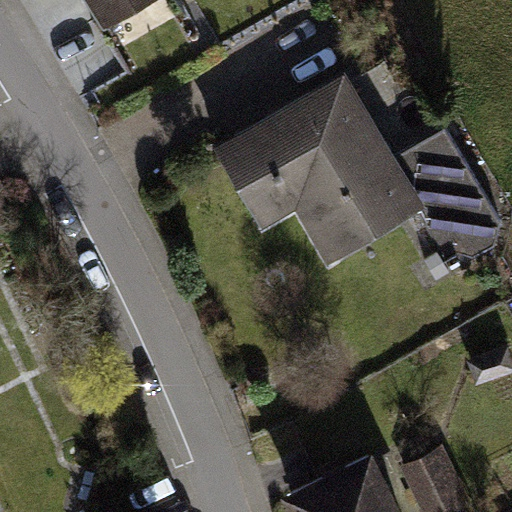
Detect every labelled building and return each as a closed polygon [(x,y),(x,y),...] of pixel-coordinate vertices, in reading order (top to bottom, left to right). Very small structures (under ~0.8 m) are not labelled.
[(96,0),(104,13),(127,0),(96,0)] [(341,76),(219,148),(247,196),(286,173),(334,255),(420,204),(445,245),(473,257),(495,244),(502,220),(445,124),(389,156),(341,76)] [(471,358),(479,377),(511,363),(511,357),(506,343),(471,358)] [(440,450),(408,465),(431,511),(447,511),(466,503),(440,450)] [(397,511),(369,454),(291,491),(301,511),(397,511)]
